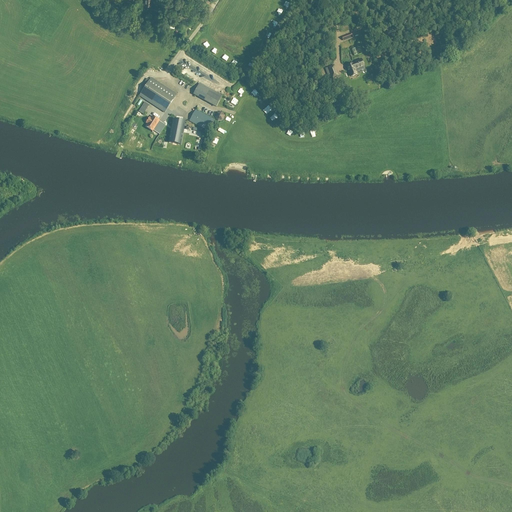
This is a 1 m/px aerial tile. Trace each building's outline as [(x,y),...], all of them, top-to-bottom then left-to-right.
[(356,62),(347,66),(348,71),(349,70),(351,76),(357,74),(355,69),(364,66),(361,59),(356,61),(356,62)] [(338,76),(334,66),(328,68),(332,78),(338,76)] [(151,78),(139,96),(164,112),(176,94),(151,78)] [(193,94),(216,107),(222,96),(199,84),(193,94)] [(236,99),(232,103),(237,107),(241,103),(236,99)] [(145,101),(140,111),(145,114),(150,104),(145,101)] [(180,106),(175,111),(184,118),(188,113),(180,106)] [(204,106),(202,111),(209,114),(211,110),(204,106)] [(196,109),(189,121),(208,131),(214,120),(196,109)] [(224,116),(221,112),(216,112),(214,118),(218,121),(223,121),(224,116)] [(145,127),(152,131),(159,121),(152,116),(151,117),(150,118),(149,117),(145,123),(147,124),(145,127)] [(181,145),(185,121),(173,119),(169,143),(181,145)] [(161,123),(156,132),(160,134),(165,125),(161,123)]
